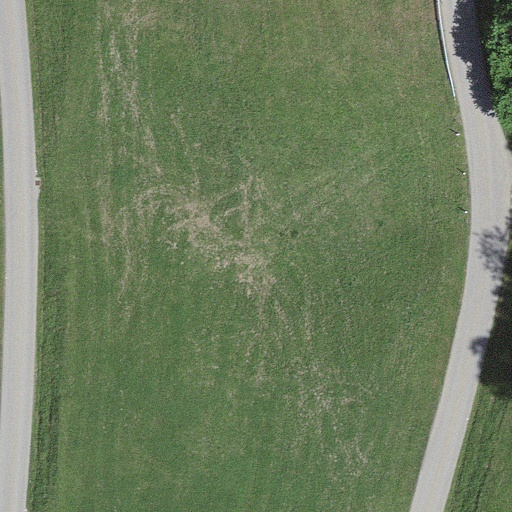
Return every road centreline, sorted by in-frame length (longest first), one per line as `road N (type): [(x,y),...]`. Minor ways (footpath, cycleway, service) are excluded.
road 1 (unclassified): [(417,511),(486,225),(484,149),(449,0)]
road 2 (unclassified): [(1,0),(24,306),(5,511)]
